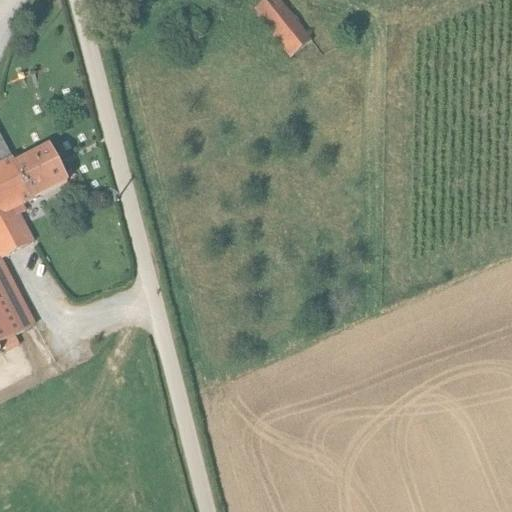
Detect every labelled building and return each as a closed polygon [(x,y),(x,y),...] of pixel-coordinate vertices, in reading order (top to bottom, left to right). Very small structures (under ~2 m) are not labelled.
[(279,0),(267,0),(252,12),(289,61),(313,42),(279,0)] [(0,168),(12,163),(0,140),(0,168)] [(0,262),(1,264),(34,247),(20,219),(26,216),(23,209),(67,187),(48,151),(15,168),(12,163),(0,168),(0,262)] [(0,347),(2,346),(14,340),(35,329),(1,264),(0,262),(0,347)] [(14,340),(2,346),(5,353),(7,356),(19,349),(14,340)]
